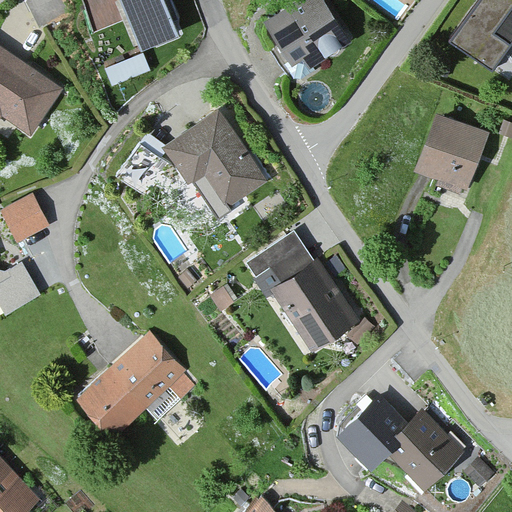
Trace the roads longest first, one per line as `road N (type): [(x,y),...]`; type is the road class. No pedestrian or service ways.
road 1 (residential): [(231,47),(123,117),(77,191),(64,264),(106,333)]
road 2 (residential): [(304,157),(353,247),(476,412),(507,439)]
road 3 (residential): [(304,157),(334,138),(437,0)]
road 4 (residential): [(231,47),(304,157)]
